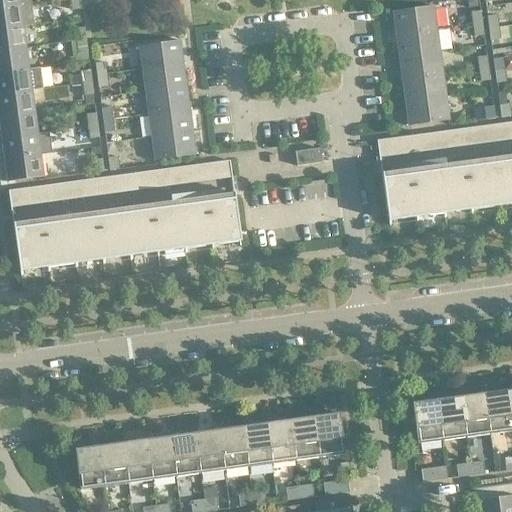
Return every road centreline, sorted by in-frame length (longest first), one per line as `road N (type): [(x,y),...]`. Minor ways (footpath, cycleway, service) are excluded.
road 1 (residential): [(339,105),(240,117),(230,36),(342,22),(352,103)]
road 2 (tertiary): [(0,370),(368,320)]
road 3 (residential): [(361,278),(339,105)]
road 4 (tertiary): [(368,320),(511,300)]
road 5 (residential): [(371,356),(389,490)]
